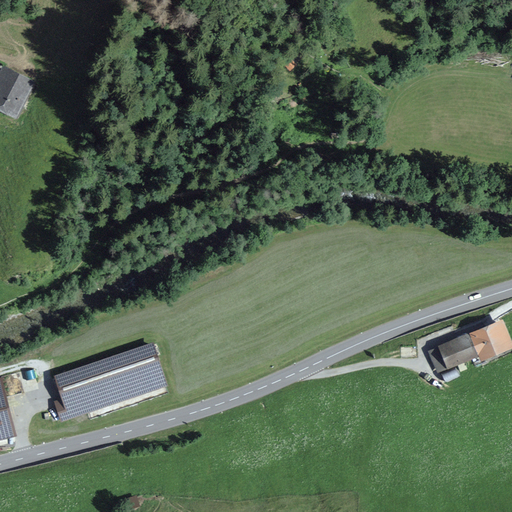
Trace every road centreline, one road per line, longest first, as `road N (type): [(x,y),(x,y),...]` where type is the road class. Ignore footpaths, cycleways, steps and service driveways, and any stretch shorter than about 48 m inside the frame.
road 1 (secondary): [(0,463),(204,409),(511,289)]
road 2 (track): [(386,103),(393,89),(449,64),(511,71)]
